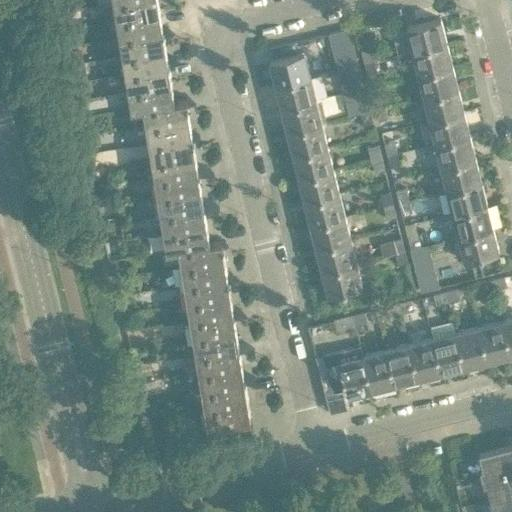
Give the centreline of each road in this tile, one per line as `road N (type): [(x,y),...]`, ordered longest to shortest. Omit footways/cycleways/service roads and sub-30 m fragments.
road 1 (residential): [(314,446),(213,27)]
road 2 (unclassified): [(91,503),(0,138)]
road 3 (residential): [(91,503),(314,446)]
road 4 (residential): [(314,446),(511,398)]
